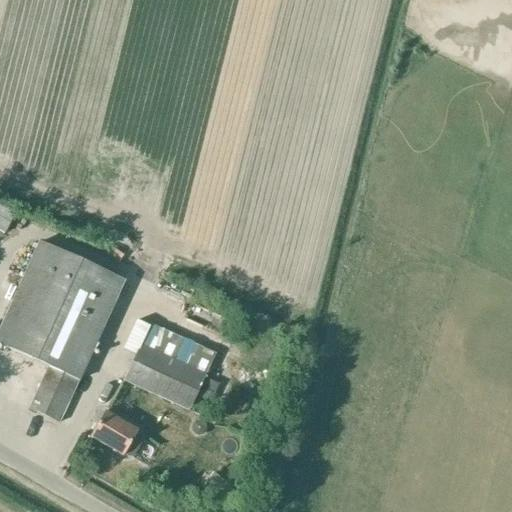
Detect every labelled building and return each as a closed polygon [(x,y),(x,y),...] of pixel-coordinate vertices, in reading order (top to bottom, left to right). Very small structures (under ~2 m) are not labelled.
[(0,207),(0,232),(4,235),(15,215),(0,207)] [(79,382),(125,282),(39,243),(0,327),(0,346),(50,368),(28,411),(60,424),(79,382)] [(216,355),(150,324),(122,383),(188,413),(216,355)] [(142,442),(141,437),(136,434),(137,432),(105,412),(89,439),(122,458),(123,456),(128,459),(133,457),(142,442)] [(193,424),(191,431),(196,436),(203,435),(205,428),(200,422),(193,424)] [(213,474),(203,487),(226,504),(236,492),(213,474)]
